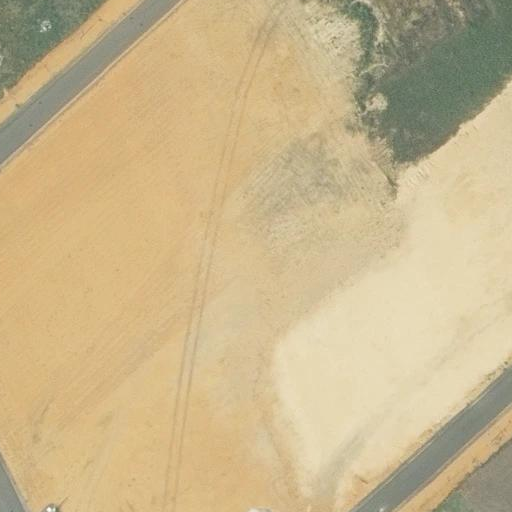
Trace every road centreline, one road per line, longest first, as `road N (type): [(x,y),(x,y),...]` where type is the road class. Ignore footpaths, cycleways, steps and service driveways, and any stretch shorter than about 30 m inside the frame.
road 1 (unclassified): [(0,494),(8,511),(374,511),(511,387)]
road 2 (unclassified): [(164,0),(0,148)]
